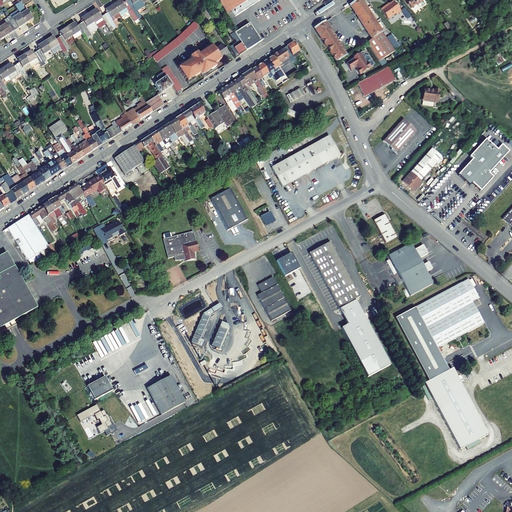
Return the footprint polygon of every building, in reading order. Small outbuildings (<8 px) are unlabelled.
[(26,24),(33,19),(27,10),(26,11),(22,6),(30,0),(23,0),(14,6),(18,11),(20,14),(26,24)] [(128,12),(134,22),(138,20),(126,1),(123,3),(121,0),(113,5),(120,16),(121,17),(128,12)] [(137,11),(144,6),(142,3),(140,0),(128,0),(126,1),(138,20),(141,18),(137,11)] [(217,0),(226,14),(247,0),(217,0)] [(382,33),(361,0),(358,0),(350,6),(372,39),(382,33)] [(423,0),(404,0),(411,8),(416,4),(417,5),(419,7),(421,7),(425,5),(425,3),(423,0)] [(387,6),(386,5),(380,9),(387,19),(395,14),(396,15),(401,11),(393,2),(387,6)] [(120,16),(113,5),(106,10),(108,13),(104,15),(113,29),(116,27),(113,21),(120,16)] [(110,32),(113,29),(104,15),(101,17),(96,9),(89,14),(98,29),(105,25),(110,32)] [(20,14),(18,11),(7,18),(9,22),(12,20),(12,19),(20,14)] [(204,23),(210,19),(205,11),(200,17),(204,23)] [(15,31),(26,24),(20,14),(12,19),(12,20),(9,22),(15,31)] [(90,33),(98,29),(89,14),(81,19),(83,22),(80,24),(89,39),(92,37),(90,33)] [(346,55),(329,28),(332,26),(328,20),(314,29),(336,62),(337,62),(336,62),(346,55)] [(15,31),(9,22),(6,24),(0,27),(0,31),(4,38),(12,33),(15,31)] [(158,52),(153,56),(152,57),(156,63),(181,44),(199,27),(195,22),(179,36),(175,39),(168,45),(164,48),(158,52)] [(72,36),(79,32),(82,35),(86,41),(89,39),(80,24),(77,26),(75,23),(67,28),(72,36)] [(235,35),(246,52),(261,41),(250,24),(234,34),(235,35)] [(65,41),(72,36),(67,28),(59,33),(61,36),(58,38),(66,51),(70,48),(65,41)] [(365,43),(378,62),(394,52),(382,33),(372,39),(365,43)] [(235,51),(239,56),(246,52),(235,35),(231,37),(238,46),(234,48),(235,51)] [(66,58),(69,55),(67,52),(66,51),(58,38),(55,40),(53,37),(45,42),(51,50),(53,54),(61,50),(66,58)] [(43,55),(51,50),(45,42),(38,46),(40,50),(37,52),(44,63),(47,61),(43,55)] [(283,49),(289,58),(291,62),(295,60),(293,57),(293,58),(292,56),(299,51),(293,43),(283,49)] [(214,50),(220,59),(223,57),(222,56),(227,52),(222,44),(214,50)] [(214,65),(221,61),(220,59),(214,50),(212,47),(205,51),(199,55),(197,53),(190,58),(191,60),(185,64),(178,68),(187,82),(194,78),(200,74),(204,79),(211,74),(208,69),(214,65)] [(282,62),(289,58),(283,49),(273,56),(280,67),(284,65),(282,62)] [(42,67),(45,65),(44,63),(37,52),(34,54),(31,51),(24,55),(32,67),(39,63),(42,67)] [(356,70),(359,75),(362,73),(363,73),(371,68),(367,62),(366,63),(363,59),(364,59),(364,55),(362,51),(353,57),(352,59),(346,63),(350,70),(356,67),(357,69),(356,70)] [(25,72),(32,67),(24,55),(17,60),(19,63),(16,65),(21,74),(23,77),(27,75),(25,72)] [(267,60),(283,84),(287,81),(278,68),(280,67),(273,56),(267,60)] [(279,86),(283,84),(267,60),(261,63),(271,78),(273,77),(277,84),(278,84),(279,86)] [(270,82),(273,81),(271,78),(261,63),(256,67),(263,78),(273,92),(276,90),(273,85),(272,85),(270,82)] [(16,65),(13,67),(11,64),(3,68),(9,76),(11,80),(21,74),(16,65)] [(172,86),(176,92),(180,89),(182,88),(167,66),(161,70),(163,72),(172,86)] [(250,70),(262,88),(264,86),(265,86),(261,79),(263,78),(256,67),(250,70)] [(2,81),(9,76),(3,68),(0,70),(0,85),(4,92),(8,90),(2,81)] [(357,84),(364,97),(395,81),(388,68),(357,84)] [(264,99),(268,97),(265,93),(262,88),(250,70),(241,77),(247,85),(248,87),(251,85),(254,89),(255,90),(257,89),(264,99)] [(160,93),(161,94),(172,86),(163,72),(156,77),(159,81),(154,85),(159,92),(157,94),(158,95),(160,93)] [(245,86),(247,85),(241,77),(236,80),(254,107),(257,105),(245,86)] [(254,107),(236,80),(232,83),(241,96),(243,95),(252,108),(254,107)] [(238,98),(241,96),(232,83),(227,85),(236,99),(238,98)] [(236,108),(240,105),(238,102),(236,99),(227,85),(223,88),(236,108)] [(90,104),(92,103),(84,87),(82,87),(90,104)] [(232,113),(236,109),(236,108),(223,88),(218,92),(232,113)] [(289,95),(293,101),(296,100),(301,97),(304,95),(300,89),(298,90),(293,93),(289,95)] [(29,101),(36,96),(32,90),(29,91),(31,95),(27,98),(28,101),(29,101)] [(434,91),(424,90),(422,101),(423,101),(433,103),(437,103),(439,91),(434,90),(434,91)] [(151,113),(164,105),(158,95),(145,103),(151,113)] [(145,103),(141,98),(139,99),(142,103),(138,105),(138,108),(134,111),(132,110),(124,115),(131,126),(151,113),(145,103)] [(97,148),(110,140),(105,132),(92,103),(90,104),(87,106),(95,124),(98,128),(88,134),(97,148)] [(205,114),(198,104),(188,111),(194,120),(201,130),(202,129),(202,128),(204,128),(204,126),(202,124),(203,123),(199,118),(205,114)] [(235,122),(224,106),(217,111),(227,127),(235,122)] [(288,109),(286,114),(295,118),(297,113),(288,109)] [(197,134),(190,123),(194,120),(188,111),(181,116),(190,130),(194,136),(197,134)] [(213,127),(215,129),(217,128),(219,128),(220,127),(221,125),(224,123),(216,112),(212,114),(213,115),(211,116),(210,115),(207,118),(208,119),(213,127)] [(112,124),(113,126),(118,134),(131,126),(124,115),(121,117),(122,119),(115,123),(115,122),(112,124)] [(186,132),(190,130),(181,116),(174,120),(189,143),(192,141),(186,132)] [(82,137),(92,152),(97,148),(88,134),(79,120),(77,122),(85,135),(82,137)] [(189,147),(191,145),(189,143),(174,120),(168,124),(177,139),(178,139),(180,142),(181,141),(179,138),(182,137),(183,139),(187,144),(189,147)] [(396,154),(416,132),(403,120),(383,142),(396,154)] [(60,147),(62,150),(72,165),(84,157),(75,143),(72,145),(68,139),(66,141),(61,134),(67,131),(61,121),(48,129),(60,147)] [(174,141),(177,139),(168,124),(162,128),(175,148),(177,147),(174,141)] [(22,129),(26,135),(32,131),(28,125),(22,129)] [(114,137),(118,134),(113,126),(110,129),(114,137)] [(172,150),(175,148),(162,128),(156,132),(166,148),(169,146),(172,150)] [(110,140),(114,137),(110,129),(105,132),(110,140)] [(149,136),(160,153),(163,151),(163,150),(166,148),(156,132),(149,136)] [(75,143),(84,157),(92,152),(82,137),(81,135),(79,136),(80,138),(78,140),(74,134),(70,137),(75,143)] [(295,141),(298,147),(309,140),(306,134),(295,141)] [(29,140),(32,139),(30,136),(26,139),(37,157),(47,151),(46,148),(45,147),(37,152),(29,140)] [(160,175),(169,168),(160,153),(149,136),(134,146),(139,154),(145,150),(143,148),(147,146),(156,160),(152,163),(160,175)] [(334,144),(329,136),(312,145),(309,147),(308,148),(304,150),(271,168),(282,188),(340,156),(336,148),(334,144)] [(242,141),(246,146),(251,143),(248,138),(248,137),(242,141)] [(495,148),(484,138),(468,155),(471,157),(457,173),(468,184),(470,181),(479,189),(492,176),(487,172),(508,150),(500,143),(495,148)] [(59,152),(57,149),(53,142),(50,143),(56,153),(66,168),(72,165),(62,150),(59,152)] [(47,151),(61,172),(66,168),(56,153),(54,155),(52,153),(53,151),(50,146),(46,148),(47,151)] [(124,175),(136,168),(139,172),(140,172),(147,167),(148,167),(139,154),(134,146),(114,159),(124,175)] [(411,172),(420,181),(441,157),(432,149),(411,172)] [(180,161),(182,160),(182,159),(176,150),(174,151),(180,161)] [(37,157),(44,168),(51,178),(61,172),(47,151),(37,157)] [(18,168),(23,175),(22,176),(26,181),(23,183),(29,192),(35,188),(18,161),(15,157),(12,159),(18,168)] [(18,161),(35,188),(45,182),(33,164),(32,162),(27,165),(23,158),(18,161)] [(42,169),(37,162),(33,164),(45,182),(51,178),(44,168),(42,169)] [(98,176),(103,184),(104,184),(106,182),(108,184),(112,182),(117,190),(121,188),(109,168),(104,171),(105,172),(103,174),(102,173),(99,175),(99,176),(98,176)] [(422,183),(420,181),(411,172),(402,182),(414,192),(422,183)] [(11,179),(8,174),(0,179),(0,182),(3,181),(16,201),(22,197),(11,179)] [(261,174),(253,179),(253,180),(258,189),(260,188),(265,197),(271,193),(261,174)] [(11,179),(22,197),(29,192),(23,183),(19,178),(18,175),(11,179)] [(84,196),(85,197),(97,190),(100,193),(106,189),(103,184),(98,176),(94,179),(94,180),(91,182),(90,181),(85,184),(87,186),(80,190),(83,195),(84,196)] [(243,185),(252,202),(262,197),(258,189),(253,180),(243,185)] [(0,184),(2,187),(0,187),(0,188),(10,204),(16,201),(3,181),(0,182),(0,184)] [(81,213),(84,217),(87,215),(79,203),(81,201),(80,198),(79,197),(83,195),(76,184),(67,190),(79,210),(80,211),(81,213)] [(0,203),(4,209),(9,205),(10,204),(0,188),(0,203)] [(227,231),(247,220),(230,189),(210,199),(227,231)] [(75,213),(79,210),(67,190),(54,198),(58,204),(64,200),(68,205),(69,205),(75,213)] [(121,215),(129,210),(126,204),(125,203),(121,206),(116,197),(112,199),(121,215)] [(56,217),(61,225),(65,223),(61,218),(62,217),(60,214),(58,215),(55,211),(57,209),(60,207),(58,204),(54,198),(47,203),(56,217)] [(92,199),(88,202),(91,208),(96,205),(92,199)] [(53,225),(56,223),(53,219),(56,217),(47,203),(41,206),(53,225)] [(52,233),(56,230),(53,225),(41,206),(28,215),(36,227),(41,224),(40,222),(44,219),(52,233)] [(511,228),(511,209),(502,220),(511,228)] [(275,222),(270,212),(260,218),(265,227),(275,222)] [(8,231),(27,261),(28,261),(43,251),(49,247),(48,245),(28,215),(4,231),(5,233),(8,231)] [(384,215),(373,221),(385,243),(396,237),(384,215)] [(94,231),(102,246),(113,240),(112,238),(118,235),(121,237),(125,235),(118,222),(105,229),(103,226),(94,231)] [(193,233),(193,232),(163,239),(168,259),(174,257),(175,261),(184,261),(195,260),(193,252),(195,252),(193,245),(196,244),(194,236),(193,234),(193,233)] [(360,297),(330,242),(309,254),(347,325),(341,328),(367,377),(390,365),(355,300),(360,297)] [(410,296),(432,284),(411,244),(388,256),(410,296)] [(46,256),(43,251),(28,261),(30,264),(46,256)] [(288,255),(278,260),(286,276),(297,271),(301,269),(293,252),(288,255)] [(0,256),(0,279),(0,280),(17,271),(14,266),(14,267),(6,253),(0,256)] [(0,302),(26,288),(17,271),(0,280),(0,302)] [(291,311),(273,277),(258,286),(262,293),(257,296),(271,322),(291,311)] [(468,279),(395,318),(429,381),(425,383),(460,450),(488,435),(453,368),(449,371),(437,349),(456,338),(457,341),(461,339),(459,337),(483,324),(474,305),(480,302),(468,279)] [(14,321),(37,308),(26,288),(0,302),(0,328),(4,326),(8,324),(10,323),(14,321)] [(204,340),(200,338),(211,314),(213,312),(211,309),(203,315),(191,342),(201,346),(204,340)] [(214,344),(213,347),(217,349),(219,346),(220,345),(219,344),(220,343),(218,342),(218,341),(216,340),(217,338),(214,336),(211,343),(214,344)] [(161,415),(185,403),(171,376),(147,389),(161,415)] [(94,400),(112,391),(105,377),(87,387),(94,400)]
